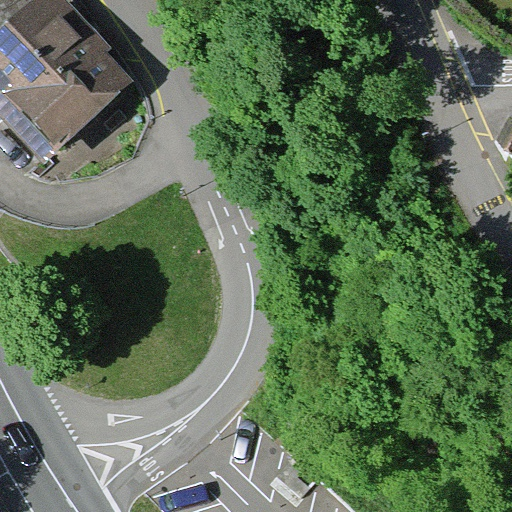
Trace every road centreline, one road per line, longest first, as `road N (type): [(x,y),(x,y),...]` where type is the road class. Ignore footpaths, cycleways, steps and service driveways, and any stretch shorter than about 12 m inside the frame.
road 1 (residential): [(124,0),(240,248),(252,304),(227,381),(181,420)]
road 2 (residential): [(511,258),(471,197),(427,98)]
road 3 (residential): [(181,420),(156,429),(79,415),(23,426)]
